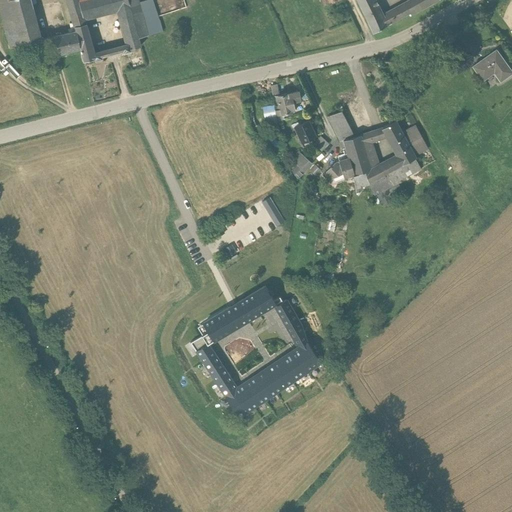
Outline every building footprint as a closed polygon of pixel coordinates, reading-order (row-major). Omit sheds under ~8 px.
[(0,0),(0,9),(5,29),(15,26),(21,46),(41,40),(32,5),(30,0),(0,0)] [(80,0),(79,0),(68,3),(74,25),(74,26),(86,23),(84,16),(119,8),(128,44),(123,45),(107,49),(109,54),(123,51),(124,53),(131,51),(130,49),(140,46),(138,37),(128,0),(80,0)] [(139,3),(137,0),(128,0),(138,37),(148,35),(144,21),(139,3)] [(380,13),(374,0),(368,0),(360,4),(371,26),(373,32),(395,20),(390,11),(386,12),(383,11),(380,13)] [(409,0),(390,11),(395,20),(409,13),(410,15),(438,0),(409,0)] [(144,21),(148,35),(163,31),(159,18),(144,21)] [(86,23),(74,26),(80,48),(83,61),(94,58),(95,61),(102,59),(102,56),(109,54),(107,49),(99,52),(94,53),(86,23)] [(68,32),(54,36),(58,54),(80,48),(74,26),(74,25),(70,26),(71,29),(68,30),(68,32)] [(15,26),(5,29),(10,48),(21,46),(15,26)] [(511,73),(496,51),(473,67),(483,80),(494,73),(500,81),(511,73)] [(327,82),(344,77),(342,70),(326,75),(327,82)] [(277,85),(271,87),(272,97),(278,96),(279,96),(277,85)] [(279,96),(278,96),(281,112),(282,114),(283,114),(294,112),(292,103),(300,101),(298,91),(287,94),(279,96)] [(278,96),(272,97),(275,113),(281,112),(278,96)] [(281,112),(275,113),(277,122),(284,119),(283,114),(282,114),(281,112)] [(341,112),(327,117),(340,142),(343,141),(354,137),(341,112)] [(308,121),(301,124),(300,121),(291,126),(292,128),(294,127),(303,147),(309,144),(307,141),(316,137),(308,121)] [(402,134),(395,121),(383,128),(388,137),(397,153),(409,147),(402,134)] [(416,126),(402,134),(409,147),(414,156),(428,148),(416,126)] [(383,128),(360,135),(363,145),(372,142),(388,137),(383,128)] [(354,137),(343,141),(345,149),(348,158),(349,158),(354,175),(371,169),(369,164),(363,145),(360,135),(354,137)] [(329,144),(320,137),(313,145),(321,153),(329,144)] [(372,142),(363,145),(369,164),(378,161),(372,142)] [(354,175),(353,175),(356,191),(369,184),(415,159),(414,156),(409,147),(397,153),(398,155),(371,169),(354,175)] [(311,163),(303,156),(294,162),(297,166),(303,172),(307,168),(311,163)] [(348,158),(339,161),(343,174),(344,178),(353,175),(354,175),(349,158),(348,158)] [(415,159),(369,184),(374,194),(377,193),(399,181),(421,169),(415,159)] [(339,161),(334,163),(327,172),(333,179),(343,174),(339,161)] [(303,172),(297,166),(292,171),(297,179),(303,172)] [(320,171),(315,166),(310,171),(316,176),(318,173),(320,171)] [(399,181),(377,193),(384,205),(406,194),(399,184),(401,183),(399,181)] [(265,287),(237,304),(247,321),(274,305),(275,304),(274,301),(265,287)] [(279,297),(274,301),(275,304),(274,305),(275,307),(283,303),(279,297)] [(283,303),(275,307),(286,327),(298,320),(286,301),(283,303)] [(237,304),(203,325),(208,333),(213,341),(247,321),(237,304)] [(298,320),(286,327),(289,333),(298,348),(307,342),(306,341),(301,326),(298,320)] [(203,325),(197,328),(202,336),(208,333),(203,325)] [(208,333),(202,336),(207,345),(207,344),(208,345),(213,341),(208,333)] [(207,345),(202,336),(190,344),(208,370),(219,362),(208,345),(207,344),(207,345)] [(298,348),(289,354),(303,375),(320,363),(307,342),(298,348)] [(303,375),(289,354),(284,358),(283,358),(275,363),(289,384),(303,375)] [(237,389),(219,362),(208,370),(226,397),(237,390),(236,389),(237,389)] [(275,363),(259,374),(273,395),(289,384),(275,363)] [(259,374),(244,384),(258,405),(273,395),(259,374)] [(237,389),(236,389),(237,390),(226,397),(239,418),(246,413),(258,405),(244,384),(237,389)]
